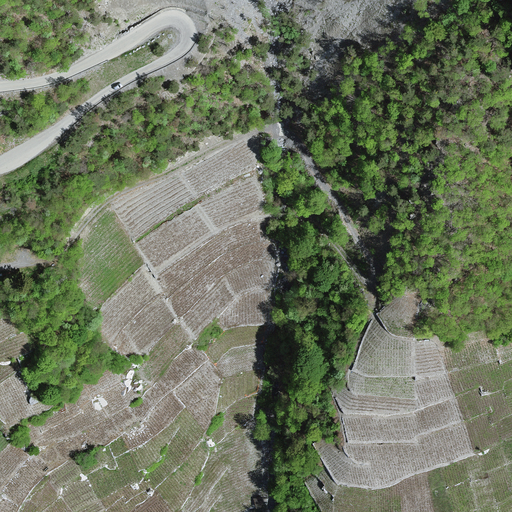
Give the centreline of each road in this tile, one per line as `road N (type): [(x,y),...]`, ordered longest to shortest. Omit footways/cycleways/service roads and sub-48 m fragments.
road 1 (track): [(0,268),(49,260),(109,199),(262,129),(301,143),(373,265),(374,279),(363,280),(314,219)]
road 2 (residential): [(0,86),(70,72),(167,19),(183,34),(157,62),(0,163)]
